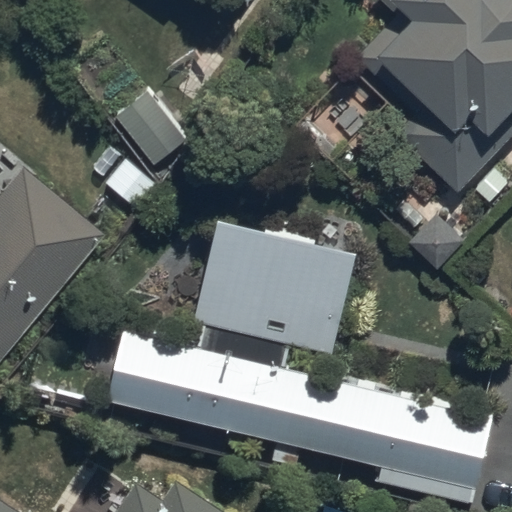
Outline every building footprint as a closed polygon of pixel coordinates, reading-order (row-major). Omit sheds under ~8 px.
[(399,136),(458,191),(468,179),(491,201),(510,181),(487,160),(506,139),(501,134),(511,122),(511,0),(383,0),(401,16),(357,63),(416,118),(399,136)] [(114,119),(153,166),(184,141),(145,94),(114,119)] [(0,354),(93,238),(14,176),(0,193),(0,354)] [(124,333),(107,404),(380,469),(377,482),(473,505),(493,421),(282,371),(288,347),(330,357),(353,259),(314,250),(317,237),(268,225),(266,236),(220,225),(196,324),(211,327),(205,353),(124,333)] [(0,511),(205,511),(169,488),(156,507),(132,490),(116,511),(12,511),(0,503),(0,511)]
